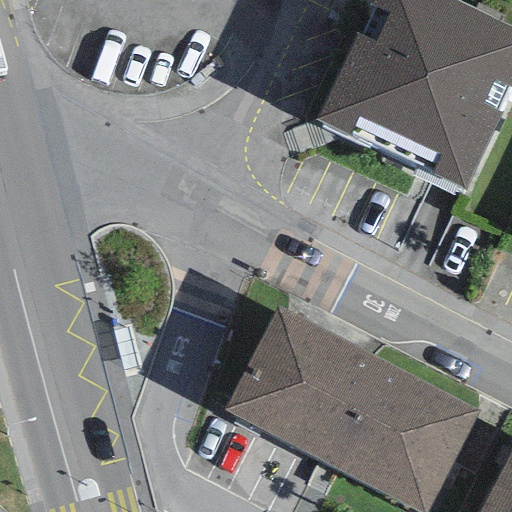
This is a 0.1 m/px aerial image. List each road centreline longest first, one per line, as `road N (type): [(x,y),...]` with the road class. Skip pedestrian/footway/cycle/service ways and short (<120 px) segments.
road 1 (primary): [(92,511),(0,170)]
road 2 (residential): [(227,224),(511,375)]
road 3 (residential): [(208,511),(171,485),(157,440),(227,224)]
road 4 (residential): [(0,149),(91,165),(227,224)]
